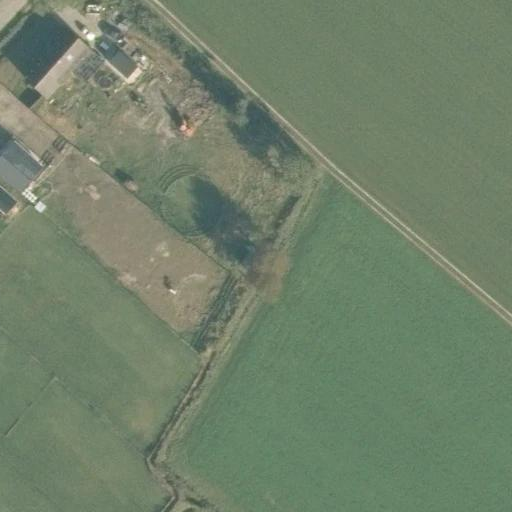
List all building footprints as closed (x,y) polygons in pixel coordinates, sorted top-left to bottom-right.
[(100,60),(101,60),(63,26),(45,47),(47,49),(38,59),(40,61),(24,79),(47,99),(60,85),(62,86),(73,74),(84,83),(103,63),(100,60)] [(119,51),(108,63),(127,79),(138,67),(119,51)] [(137,84),(156,104),(176,84),(158,65),(137,84)] [(1,155),(0,156),(0,175),(20,193),(30,181),(1,155)] [(0,209),(6,215),(18,202),(0,185),(0,209)]
